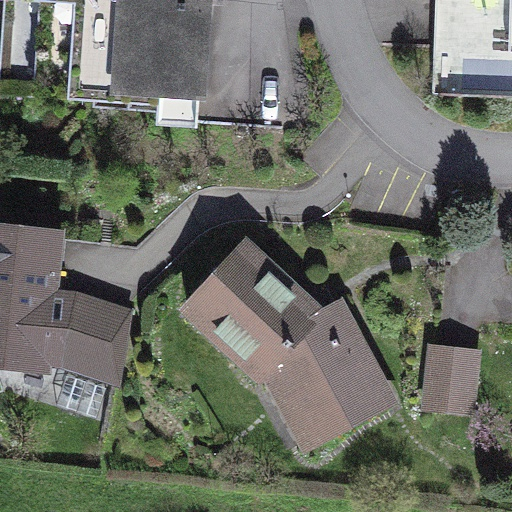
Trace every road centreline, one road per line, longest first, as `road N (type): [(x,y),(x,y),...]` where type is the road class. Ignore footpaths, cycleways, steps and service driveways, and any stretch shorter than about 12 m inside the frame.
road 1 (unknown): [(425,142),(361,193),(280,222),(150,224),(40,213)]
road 2 (residential): [(511,157),(480,161),(425,142),(382,105),(333,0)]
